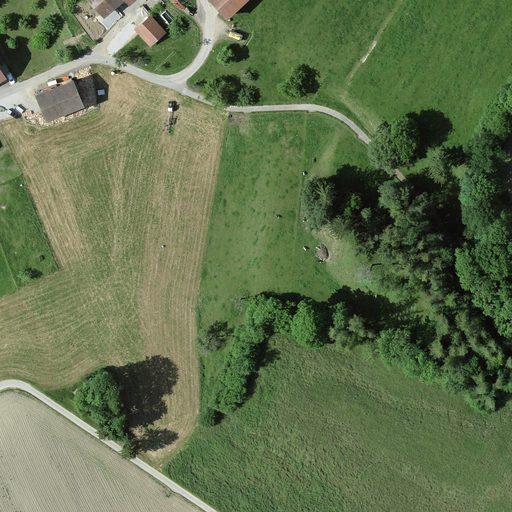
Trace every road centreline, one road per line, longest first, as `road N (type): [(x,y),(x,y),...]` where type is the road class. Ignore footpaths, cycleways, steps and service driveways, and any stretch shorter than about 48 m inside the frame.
road 1 (track): [(191,94),(223,107),(306,106),(346,118),(411,184),(511,341)]
road 2 (track): [(210,511),(25,386),(0,385)]
